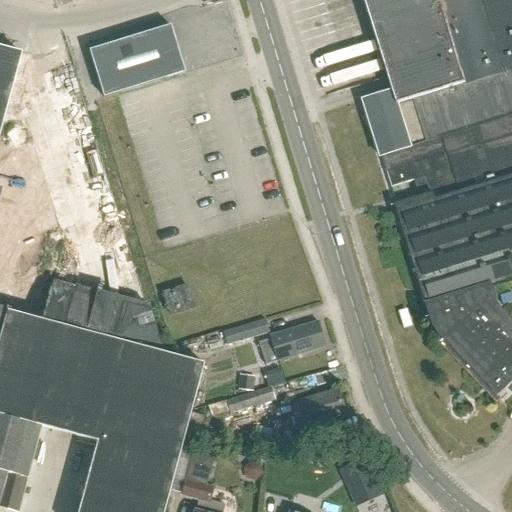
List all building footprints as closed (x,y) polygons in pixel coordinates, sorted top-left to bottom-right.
[(394,205),(425,306),(428,316),(437,335),(442,340),(495,396),(511,380),(511,322),(497,306),(489,286),(511,279),(511,0),(363,0),(392,93),(363,102),(380,158),(382,157),(391,188),(425,177),(431,194),(394,205)] [(88,51),(103,98),(184,73),(169,27),(88,51)] [(0,507),(15,511),(18,511),(41,427),(98,442),(78,511),(164,511),(171,488),(204,365),(164,354),(149,307),(146,306),(53,282),(43,319),(0,307),(0,129),(20,54),(0,48),(0,507)] [(169,314),(193,307),(187,286),(163,293),(169,314)] [(230,345),(272,333),(268,320),(226,332),(230,345)] [(270,337),(271,340),(259,343),(266,366),(325,348),(317,322),(270,337)] [(241,378),(239,390),(252,391),(253,379),(241,378)] [(299,427),(345,413),(337,390),(291,404),(299,427)] [(310,447),(334,441),(331,430),(307,436),(310,447)] [(221,511),(223,505),(211,502),(214,488),(207,486),(214,458),(192,452),(181,496),(199,500),(196,511),(191,511),(190,511),(221,511)] [(353,487),(371,479),(363,461),(345,469),(353,487)] [(251,463),(244,469),(246,478),(255,480),(262,474),(260,465),(251,463)] [(297,511),(303,491),(284,485),(281,497),(286,498),(283,510),(289,511),(297,511)]
